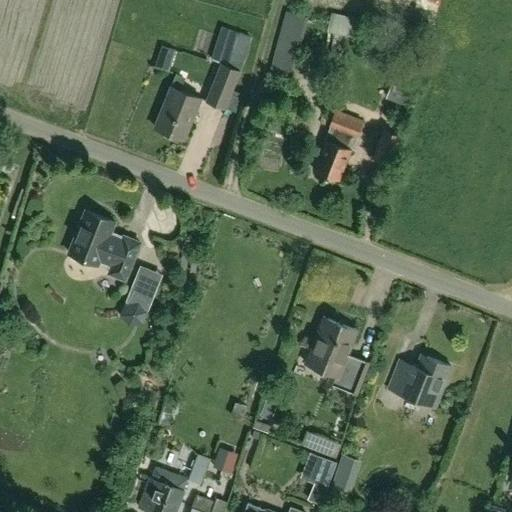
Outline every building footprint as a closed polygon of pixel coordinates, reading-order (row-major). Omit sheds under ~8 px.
[(268,78),(289,84),(302,36),(320,40),(325,17),(304,12),(303,17),(286,12),(268,78)] [(239,71),(252,38),(223,27),(210,60),(221,64),(206,101),(224,109),(239,71)] [(171,87),(154,127),(168,133),(167,139),(177,143),(180,138),(184,139),(200,99),(171,87)] [(335,111),(313,170),(324,174),(324,176),(327,177),(328,175),(339,180),(351,150),(350,150),(354,138),(355,138),(362,121),(335,111)] [(382,128),(372,158),(391,164),(401,135),(382,128)] [(125,280),(139,243),(123,236),(121,241),(109,236),(114,222),(85,210),(68,253),(73,255),(75,260),(87,265),(93,263),(97,265),(99,259),(112,264),(108,273),(125,280)] [(153,293),(131,284),(123,302),(145,312),(153,293)] [(323,317),(310,350),(322,354),(317,368),(338,376),(334,384),(328,382),(328,383),(357,394),(369,363),(368,362),(365,369),(352,364),(352,362),(345,359),(347,354),(357,330),(323,317)] [(389,389),(435,407),(451,366),(427,357),(422,369),(400,361),(389,389)] [(163,401),(160,411),(171,414),(174,404),(163,401)] [(301,445),(335,458),(341,443),(307,430),(307,432),(301,445)] [(222,469),(230,472),(235,456),(219,451),(214,466),(222,469)] [(342,453),(334,476),(353,482),(360,459),(342,453)] [(210,460),(197,455),(188,479),(201,484),(210,460)] [(324,456),(307,498),(318,502),(334,460),(324,456)] [(151,511),(175,511),(184,490),(183,489),(187,478),(155,466),(151,478),(149,477),(138,507),(151,511)] [(215,503),(196,496),(192,507),(204,511),(222,511),(226,504),(216,500),(215,503)] [(298,511),(290,509),(289,511),(270,511),(248,503),(244,511),(298,511)]
